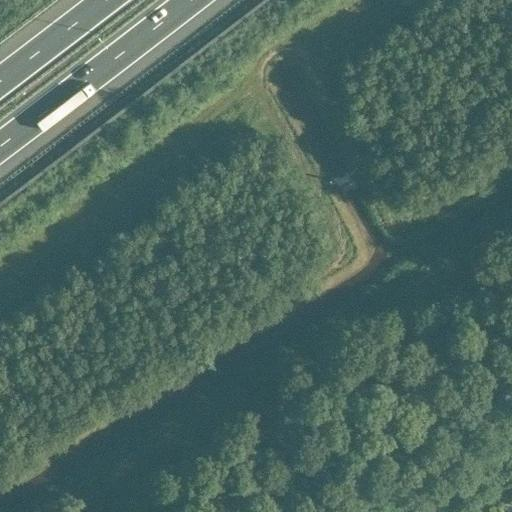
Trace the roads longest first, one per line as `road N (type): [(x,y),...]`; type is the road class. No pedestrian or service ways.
road 1 (motorway): [(0,142),(188,0)]
road 2 (motorway): [(104,0),(0,81)]
